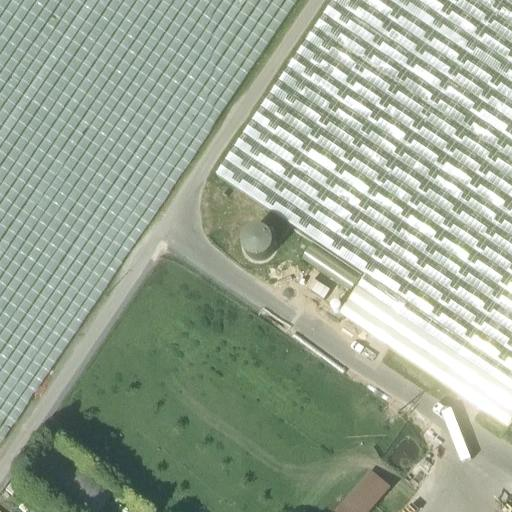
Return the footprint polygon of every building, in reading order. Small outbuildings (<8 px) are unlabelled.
[(367,280),(511,377),(511,67),(412,0),(338,0),(218,180),(367,280)] [(511,0),(412,0),(511,67),(511,0)] [(265,233),(254,233),(247,240),(246,251),(254,259),(265,259),(273,251),(273,241),(265,233)] [(311,249),(303,261),(351,293),(360,281),(311,249)] [(311,276),(302,290),(327,306),(336,293),(311,276)] [(511,426),(511,377),(367,280),(341,320),(508,432),(511,426)] [(100,511),(112,497),(50,447),(25,478),(66,511),(100,511)] [(338,511),(372,511),(390,491),(371,474),(338,511)]
